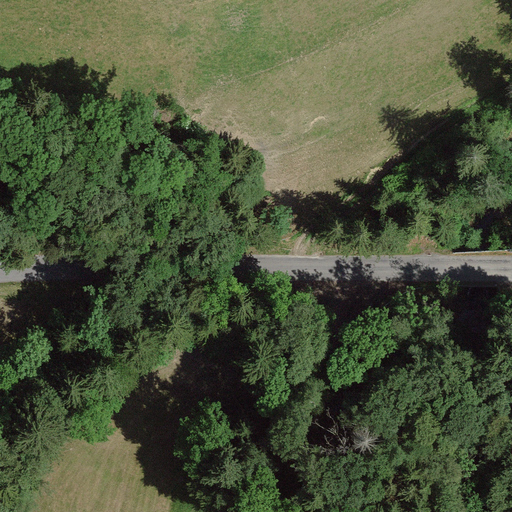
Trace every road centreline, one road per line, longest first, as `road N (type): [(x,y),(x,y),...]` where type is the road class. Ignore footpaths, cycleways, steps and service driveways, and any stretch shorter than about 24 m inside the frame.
road 1 (unclassified): [(511,264),(0,266)]
road 2 (track): [(265,266),(381,187),(467,115),(511,91)]
